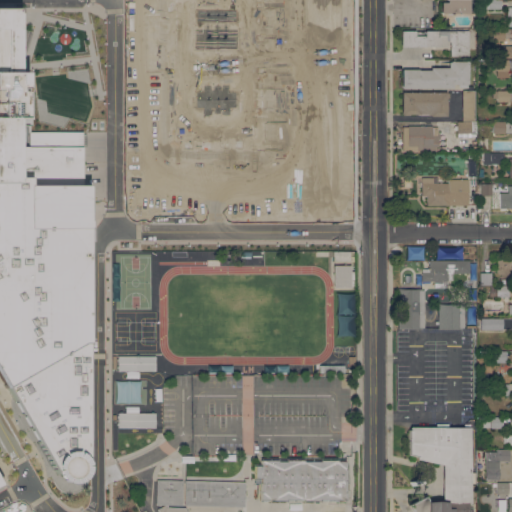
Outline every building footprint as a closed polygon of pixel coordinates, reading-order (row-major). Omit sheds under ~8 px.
[(128,0),(346,0),(349,212),(131,214),(128,0)] [(468,0),(468,13),(440,13),(440,2),(445,2),(445,0),(468,0)] [(500,0),(501,9),(484,9),(483,0),(500,0)] [(0,6),(16,6),(15,71),(21,71),(22,117),(15,117),(15,124),(27,124),(27,131),(80,131),(80,184),(85,184),(85,462),(84,468),(84,472),(80,478),(77,480),(71,482),(64,482),(62,480),(57,476),(54,470),(5,386),(4,386),(0,378),(0,6)] [(504,29),(504,41),(491,41),(492,29),(504,29)] [(400,31),(414,31),(424,31),(468,31),(468,56),(450,56),(450,42),(448,42),(448,47),(433,47),(433,48),(431,48),(431,47),(400,47),(400,31)] [(502,46),(511,46),(511,57),(502,58),(502,46)] [(496,77),(496,59),(508,59),(508,77),(496,77)] [(402,88),(402,69),(418,69),(418,70),(430,70),(430,67),(448,67),(448,62),(450,62),(450,61),(468,61),(468,84),(467,84),(467,88),(459,88),(459,84),(452,84),(452,88),(402,88)] [(462,122),(462,90),(474,90),(474,122),(462,122)] [(497,102),(497,98),(492,98),(492,90),(509,90),(509,102),(497,102)] [(446,92),(446,93),(449,93),(449,98),(446,98),(446,116),(430,116),(427,116),(427,114),(419,114),(401,114),(401,92),(446,92)] [(492,133),(492,121),(504,121),(504,133),(492,133)] [(476,136),(457,136),(457,133),(456,133),(456,122),(462,122),(474,122),(476,122),(476,136)] [(402,150),(402,127),(407,127),(407,126),(432,126),(432,127),(437,127),(437,135),(438,135),(438,150),(402,150)] [(468,151),(468,145),(469,145),(469,137),(475,137),(475,145),(476,145),(476,151),(468,151)] [(502,168),(497,168),(497,163),(483,163),(483,152),(502,152),(502,168)] [(426,205),(426,196),(421,196),(420,177),(432,177),(432,183),(448,183),(448,179),(467,179),(467,205),(426,205)] [(492,184),(491,195),(480,195),(480,184),(492,184)] [(511,208),(499,208),(499,192),(507,192),(507,185),(511,185),(511,208)] [(469,273),(452,273),(452,280),(446,280),(446,288),(434,288),(434,281),(429,281),(429,283),(421,283),(421,272),(428,272),(428,260),(468,260),(469,273)] [(350,265),(350,271),(354,271),(354,285),(350,285),(350,287),(333,287),(333,265),(350,265)] [(491,285),(479,285),(479,272),(491,273),(491,285)] [(489,296),(489,286),(496,286),(508,286),(508,297),(489,296)] [(423,328),(421,328),(421,329),(398,329),(398,288),(421,288),(421,290),(423,290),(423,328)] [(438,303),(458,303),(458,306),(463,306),(463,328),(461,328),(438,328),(438,303)] [(480,330),(480,318),(502,318),(503,330),(480,330)] [(336,335),(351,335),(350,319),(336,319),(336,335)] [(493,363),(493,352),(506,352),(506,363),(493,363)] [(118,356),(155,356),(155,371),(154,371),(154,373),(151,373),(151,371),(122,371),(122,373),(119,373),(119,371),(118,371),(118,368),(117,368),(117,366),(118,366),(118,361),(117,361),(117,359),(118,359),(118,356)] [(319,373),(319,365),(344,365),(344,373),(319,373)] [(115,401),(135,402),(135,382),(115,381),(115,401)] [(496,395),(496,383),(508,383),(508,395),(496,395)] [(119,413),(119,411),(122,411),(122,412),(151,413),(151,411),(153,411),(153,413),(155,413),(155,428),(118,427),(118,425),(117,425),(117,423),(118,423),(118,417),(117,417),(117,415),(118,415),(118,413),(119,413)] [(478,427),(478,417),(489,417),(489,427),(478,427)] [(490,428),(490,417),(502,417),(502,428),(490,428)] [(409,427),(464,427),(464,424),(470,424),(469,504),(467,504),(467,511),(412,511),(409,505),(425,496),(427,501),(441,501),(442,465),(417,459),(417,456),(408,454),(409,430),(409,427)] [(511,445),(509,445),(509,443),(502,443),(502,433),(509,433),(509,432),(511,432),(511,445)] [(495,461),(496,450),(508,450),(508,461),(495,461)] [(350,491),(350,506),(327,506),(327,503),(258,503),(258,484),(253,484),(253,480),(251,480),(252,464),(258,464),(258,458),(347,459),(347,491),(350,491)] [(156,504),(156,479),(182,480),(182,505),(156,504)] [(184,481),(245,482),(244,507),(184,505),(184,481)] [(496,493),(496,483),(508,483),(508,493),(496,493)]
